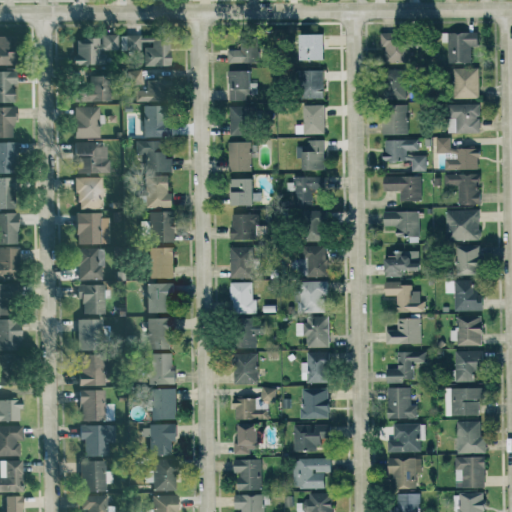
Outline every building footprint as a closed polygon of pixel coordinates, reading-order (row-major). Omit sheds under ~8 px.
[(381,32),(382,62),(405,61),(404,31),(381,32)] [(471,46),(478,46),(478,31),(448,32),(449,62),(471,62),(471,46)] [(323,33),(301,33),(301,59),(323,59),(323,33)] [(0,63),(14,64),(14,35),(0,35),(0,63)] [(75,64),(106,63),(105,50),(118,50),(117,35),(74,36),(75,64)] [(119,36),(120,52),(144,51),(144,65),(170,65),(169,35),(119,36)] [(259,62),(259,36),(241,35),(241,49),(228,49),(228,61),(259,62)] [(479,67),(452,67),(453,98),(479,97),(479,67)] [(323,98),(324,70),(302,69),(301,97),(323,98)] [(408,95),(406,69),(386,70),(388,96),(408,95)] [(0,101),(15,101),(14,70),(0,70),(0,101)] [(257,81),(251,82),(251,70),(228,70),(229,100),(246,100),(246,94),(258,93),(257,81)] [(109,101),(110,76),(88,75),(87,86),(79,85),(79,100),(109,101)] [(168,101),(169,80),(147,79),(146,90),(135,90),(135,100),(168,101)] [(407,103),(383,104),(384,134),(408,133),(407,103)] [(480,132),(480,103),(448,103),(448,132),(480,132)] [(169,105),(144,104),(143,135),(169,136),(169,105)] [(324,104),(303,104),(304,133),(325,133),(324,104)] [(0,105),(0,136),(15,136),(14,105),(0,105)] [(100,136),(99,105),(74,106),(75,137),(100,136)] [(254,105),(230,106),(231,134),(255,133),(254,105)] [(450,136),(435,137),(436,152),(450,152),(450,136)] [(384,139),(384,161),(408,160),(408,150),(418,150),(418,138),(384,139)] [(172,171),(172,158),(165,158),(165,140),(136,139),(135,153),(146,153),(145,171),(172,171)] [(325,139),(308,139),(308,145),(296,145),(297,157),(303,157),(303,169),(325,169),(325,139)] [(0,171),(17,172),(16,141),(0,141),(0,171)] [(229,141),(229,171),(251,170),(251,141),(229,141)] [(108,142),(75,142),(76,172),(108,172),(108,142)] [(479,147),(457,147),(457,158),(444,158),(445,169),(479,168),(479,147)] [(426,155),(412,155),(412,170),(426,170),(426,155)] [(480,204),(479,172),(444,173),(445,184),(459,184),(459,204),(480,204)] [(172,207),(173,192),(168,192),(168,175),(146,175),(145,206),(172,207)] [(296,202),(318,203),(318,192),(325,192),(325,176),(296,175),(296,202)] [(422,175),(384,175),(384,189),(400,190),(400,200),(421,201),(422,175)] [(16,176),(0,176),(0,207),(16,208),(16,176)] [(102,176),(74,176),(75,193),(79,193),(79,208),(103,207),(102,176)] [(253,177),(230,178),(231,205),(254,204),(253,177)] [(304,240),(325,241),(327,210),(306,209),(304,240)] [(479,209),(446,209),(446,239),(480,239),(479,209)] [(420,234),(419,210),(384,211),(384,226),(396,225),(396,235),(420,234)] [(0,212),(0,242),(18,243),(17,212),(0,212)] [(77,243),(109,243),(109,217),(100,218),(100,212),(76,212),(77,243)] [(173,241),(173,212),(149,212),(150,242),(173,241)] [(231,239),(257,238),(257,234),(267,234),(266,224),(260,224),(259,213),(231,213),(231,239)] [(327,276),(328,245),(308,244),(307,276),(327,276)] [(481,273),(480,244),(456,244),(457,273),(481,273)] [(0,278),(19,279),(19,247),(0,246),(0,278)] [(173,246),(149,247),(149,277),(174,277),(173,246)] [(253,246),(231,246),(231,277),(253,277),(253,246)] [(103,247),(77,248),(77,279),(104,278),(103,247)] [(420,249),(386,250),(386,276),(402,275),(402,270),(420,269),(420,249)] [(483,309),(483,300),(478,300),(478,290),(473,291),(473,279),(454,279),(455,310),(483,309)] [(327,280),(299,280),(299,312),(327,312),(327,280)] [(255,312),(254,281),(231,282),(232,313),(255,312)] [(0,282),(0,313),(9,313),(9,301),(17,300),(16,282),(0,282)] [(146,282),(147,312),(169,311),(168,296),(174,296),(174,282),(146,282)] [(397,311),(425,311),(425,300),(412,299),(412,282),(386,282),(386,295),(397,295),(397,311)] [(82,313),(105,313),(105,297),(105,283),(77,284),(77,298),(82,298),(82,313)] [(482,344),(482,314),(456,315),(457,345),(482,344)] [(328,315),(306,315),(306,322),(296,322),(296,335),(306,335),(306,347),(329,347),(328,315)] [(147,317),(147,348),(173,348),(172,317),(147,317)] [(421,343),(421,317),(398,318),(398,329),(386,329),(386,343),(421,343)] [(20,319),(0,318),(0,348),(20,349),(20,319)] [(78,349),(102,348),(102,318),(77,318),(78,349)] [(483,349),(454,350),(455,381),(475,380),(474,368),(483,368),(483,349)] [(426,350),(397,351),(398,368),(387,368),(388,382),(402,382),(402,378),(414,378),(414,362),(426,362),(426,350)] [(330,351),(307,351),(306,362),(302,362),(301,381),(329,382),(330,351)] [(176,383),(176,369),(171,369),(170,352),(148,352),(148,383),(176,383)] [(257,384),(258,353),(235,352),(235,383),(257,384)] [(0,384),(14,384),(13,353),(0,353),(0,384)] [(79,385),(106,384),(105,355),(78,356),(79,385)] [(388,386),(388,417),(418,418),(418,404),(410,404),(411,387),(388,386)] [(268,402),(275,402),(276,387),(261,387),(261,397),(235,397),(234,418),(268,419),(268,402)] [(302,418),(329,417),(329,387),(302,387),(302,418)] [(484,387),(446,387),(446,414),(479,415),(479,398),(484,398),(484,387)] [(104,388),(79,389),(80,419),(114,419),(113,402),(105,402),(104,388)] [(176,388),(152,388),(151,419),(176,419),(176,388)] [(0,420),(21,420),(20,399),(0,399),(0,420)] [(486,452),(486,435),(481,435),(481,420),(457,420),(457,452),(486,452)] [(234,442),(234,454),(251,453),(250,448),(259,448),(258,422),(239,423),(240,442),(234,442)] [(177,441),(176,423),(150,424),(151,454),(172,454),(171,441),(177,441)] [(421,451),(421,439),(425,439),(425,423),(393,423),(393,439),(387,439),(387,451),(421,451)] [(23,424),(0,424),(0,455),(19,455),(19,439),(23,439),(23,424)] [(79,424),(80,439),(83,439),(84,455),(108,455),(108,442),(114,442),(114,424),(79,424)] [(318,450),(317,444),(332,443),(332,424),(294,424),(294,451),(318,450)] [(485,455),(455,456),(456,487),(486,486),(485,455)] [(325,487),(324,472),(331,472),(331,457),(294,458),(294,487),(325,487)] [(421,471),(422,458),(391,457),(390,487),(416,487),(416,471),(421,471)] [(152,489),(176,490),(176,458),(153,458),(152,489)] [(262,458),(235,458),(236,489),(262,489),(262,458)] [(22,459),(0,459),(0,491),(23,490),(22,459)] [(105,490),(105,482),(112,482),(111,470),(105,470),(105,460),(81,460),(82,491),(105,490)] [(420,511),(420,492),(390,493),(390,511),(420,511)] [(458,511),(484,511),(484,492),(458,492),(458,511)] [(235,494),(235,508),(238,508),(238,511),(264,511),(264,493),(235,494)] [(332,511),(332,493),(303,494),(303,511),(332,511)] [(107,494),(82,495),(81,511),(113,511),(113,505),(107,505),(107,494)] [(151,495),(151,511),(176,511),(176,494),(151,495)] [(0,511),(22,511),(22,495),(5,495),(6,511),(0,511)]
